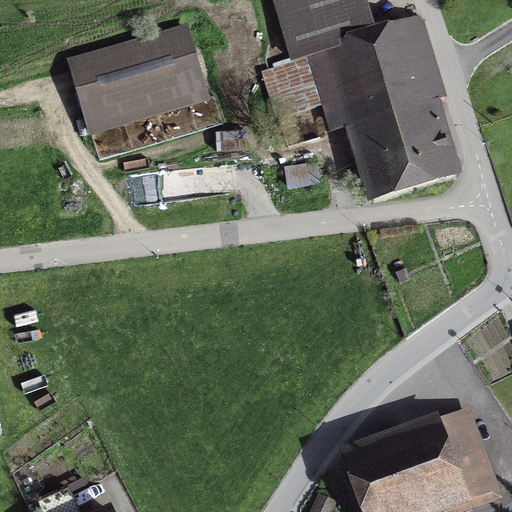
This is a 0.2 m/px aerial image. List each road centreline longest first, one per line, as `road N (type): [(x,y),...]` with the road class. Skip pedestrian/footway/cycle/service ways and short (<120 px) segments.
road 1 (residential): [(491,201),(0,264)]
road 2 (residential): [(283,511),(377,385),(511,284)]
road 3 (residential): [(424,0),(491,201)]
